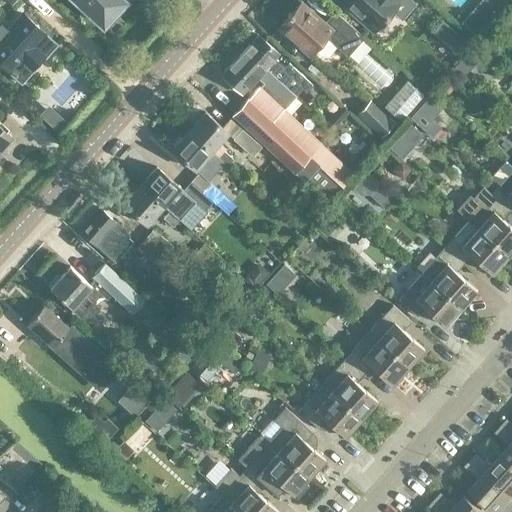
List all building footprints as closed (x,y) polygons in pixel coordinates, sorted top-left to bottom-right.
[(76,0),(103,24),(123,1),(122,0),(76,0)] [(339,0),(349,8),(349,11),(354,15),(357,16),(374,30),(392,10),(401,18),(414,3),(410,0),(339,0)] [(480,0),(467,16),(479,26),(499,0),(480,0)] [(278,28),(310,56),(314,52),(320,51),(330,41),(347,57),(365,37),(334,11),(324,23),(301,2),(278,28)] [(0,38),(0,62),(22,83),(34,70),(31,67),(42,55),(45,58),(57,45),(23,13),(0,38)] [(258,36),(244,50),(295,96),(302,88),(306,91),(312,84),(289,63),(285,67),(275,57),(278,54),(258,36)] [(244,50),(222,75),(242,94),(257,78),(263,83),(261,85),(285,107),(295,96),(244,50)] [(389,101),(406,115),(425,91),(408,77),(389,101)] [(327,203),(347,181),(342,176),(337,181),(309,156),(320,144),(259,87),(233,115),(327,203)] [(380,134),(394,122),(372,98),(359,110),(380,134)] [(42,113),(55,125),(64,116),(51,104),(42,113)] [(205,112),(188,131),(220,159),(226,165),(232,158),(224,150),(226,148),(219,142),(228,133),(205,112)] [(401,132),(424,154),(434,144),(411,121),(401,132)] [(0,147),(10,136),(0,126),(0,147)] [(252,156),(261,146),(242,129),(233,139),(252,156)] [(220,159),(188,131),(172,150),(194,170),(204,159),(213,167),(220,159)] [(156,167),(140,185),(162,206),(178,220),(194,201),(182,191),(156,167)] [(511,170),(496,189),(511,202),(511,170)] [(204,210),(220,193),(198,173),(182,191),(194,201),(204,210)] [(162,206),(140,185),(123,204),(146,224),(162,206)] [(483,204),(472,216),(510,251),(511,248),(511,227),(502,219),(511,208),(511,202),(496,189),(491,194),(482,186),(474,196),(483,204)] [(104,252),(124,230),(100,208),(79,229),(104,252)] [(472,216),(447,243),(466,260),(470,255),(490,273),(510,251),(472,216)] [(176,283),(184,275),(163,256),(172,246),(153,229),(136,248),(176,283)] [(447,243),(422,271),(461,306),(476,289),(456,272),(466,260),(447,243)] [(132,312),(144,298),(103,260),(90,274),(132,312)] [(259,260),(250,276),(267,285),(276,269),(259,260)] [(280,292),(298,270),(285,260),(267,282),(280,292)] [(70,267),(63,274),(50,289),(79,316),(84,317),(88,315),(93,309),(94,305),(93,300),(99,293),(70,267)] [(422,271),(397,299),(416,316),(424,307),(444,325),(461,306),(422,271)] [(393,304),(369,331),(407,366),(424,348),(404,330),(411,321),(393,304)] [(59,338),(63,342),(70,348),(80,338),(43,305),(26,324),(52,346),(59,338)] [(369,331),(345,357),(364,374),(371,366),(391,384),(407,366),(369,331)] [(115,355),(123,346),(108,332),(100,342),(115,355)] [(345,357),(322,383),(361,418),(377,400),(357,382),(364,374),(345,357)] [(187,369),(169,390),(184,403),(202,381),(187,369)] [(345,436),(361,418),(322,383),(298,410),(317,427),(325,418),(345,436)] [(135,413),(148,399),(131,384),(119,398),(135,413)] [(164,434),(184,412),(166,395),(145,418),(164,434)] [(282,428),(270,441),(309,476),(325,458),(305,440),(312,432),(285,407),(273,420),(282,428)] [(511,422),(507,418),(501,425),(511,435),(511,422)] [(511,435),(501,425),(495,432),(509,445),(500,455),(511,465),(511,435)] [(237,459),(246,467),(265,484),(273,476),(293,494),(309,476),(270,441),(261,433),(237,459)] [(511,494),(511,465),(500,455),(491,465),(477,452),(470,459),(511,496),(511,494)] [(496,511),(511,496),(470,459),(464,465),(479,479),(469,489),(494,511),(496,511)] [(214,485),(223,493),(243,511),(276,511),(278,510),(258,492),(265,484),(246,467),(239,476),(230,468),(214,485)] [(0,510),(17,491),(0,476),(0,510)] [(485,511),(465,494),(456,504),(441,491),(435,498),(450,511),(485,511)] [(243,511),(223,493),(206,511),(243,511)] [(450,511),(435,498),(429,505),(436,511),(450,511)]
